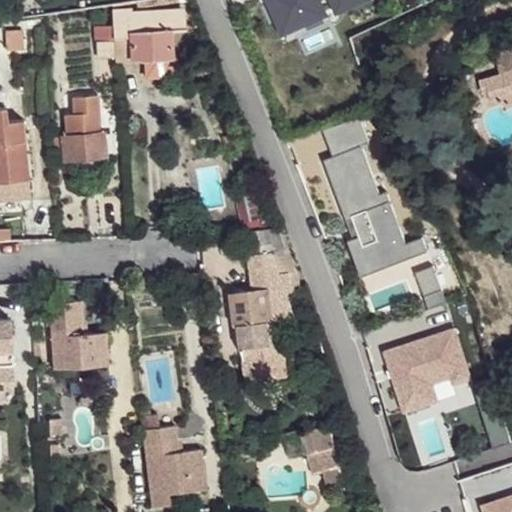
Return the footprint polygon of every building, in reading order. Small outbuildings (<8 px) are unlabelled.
[(177,0),(152,0),(139,2),(140,8),(177,2),(177,0)] [(321,0),(342,0),(346,8),(362,0),(267,0),(276,20),(292,13),(299,26),(327,13),(321,0)] [(346,8),(342,0),(331,0),(337,12),(346,8)] [(127,14),(116,15),(117,42),(117,56),(118,60),(146,59),(148,79),(172,77),(172,72),(178,72),(176,57),(172,57),(171,31),(187,30),(186,13),(128,18),(127,14)] [(283,33),(299,26),(292,13),(276,20),(283,33)] [(21,31),(2,31),(3,50),(22,50),(21,31)] [(117,56),(117,42),(97,43),(98,56),(117,56)] [(511,66),(477,76),(480,87),(486,85),(488,91),(511,84),(511,66)] [(105,156),(103,133),(100,133),(98,95),(73,97),(74,113),(65,114),(67,136),(62,136),(63,146),(65,159),(105,156)] [(0,143),(27,141),(24,118),(7,120),(5,106),(0,106),(0,143)] [(53,147),(63,146),(62,136),(51,137),(53,147)] [(27,141),(0,143),(0,183),(29,181),(32,180),(27,141)] [(29,181),(0,183),(0,199),(30,196),(29,181)] [(255,194),(237,198),(244,226),(267,225),(266,216),(260,217),(255,194)] [(279,233),(247,231),(250,254),(272,250),(277,264),(280,286),(299,283),(279,233)] [(272,250),(250,254),(254,289),(269,287),(280,286),(277,264),(272,250)] [(236,324),(273,319),(269,287),(254,289),(233,292),(236,324)] [(81,300),(48,303),(50,322),(52,322),(52,333),(58,332),(57,321),(83,319),(81,300)] [(0,380),(15,379),(11,317),(0,317),(0,380)] [(58,332),(83,330),(83,319),(57,321),(58,332)] [(273,319),(236,324),(239,348),(243,347),(244,360),(247,360),(283,355),(278,321),(273,319)] [(471,377),(455,326),(385,350),(405,410),(438,399),(432,382),(452,375),(454,383),(471,377)] [(54,368),(108,364),(106,330),(91,331),(90,330),(84,331),(83,330),(58,332),(52,333),(54,368)] [(247,360),(250,377),(288,372),(287,359),(283,355),(247,360)] [(511,441),(493,377),(475,383),(494,447),(511,441)] [(141,408),(144,427),(159,426),(157,412),(150,413),(149,407),(141,408)] [(50,418),(50,437),(63,437),(62,418),(50,418)] [(159,426),(144,427),(153,506),(171,503),(170,492),(207,488),(202,447),(182,450),(173,450),(172,441),(177,440),(176,424),(159,426)] [(308,452),(336,445),(329,424),(303,432),(308,452)] [(177,440),(172,441),(173,450),(182,450),(181,440),(177,440)] [(336,445),(308,452),(314,471),(324,468),(341,463),(336,445)] [(341,463),(324,468),(330,490),(348,485),(341,463)] [(511,511),(511,496),(483,505),(484,511),(511,511)]
